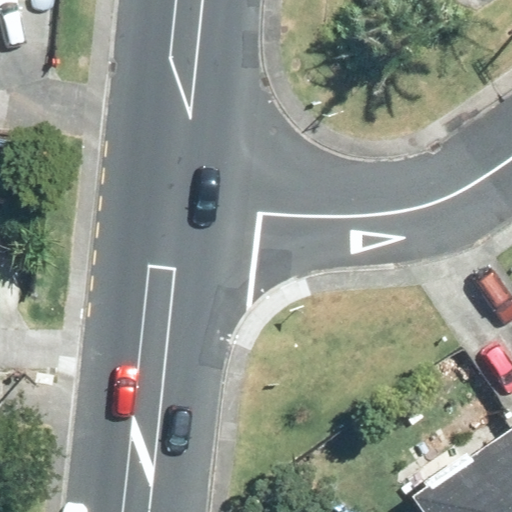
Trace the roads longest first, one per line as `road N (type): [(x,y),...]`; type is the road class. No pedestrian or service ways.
road 1 (residential): [(511,157),(408,210),(307,211),(166,197)]
road 2 (primary): [(130,511),(166,197)]
road 3 (primary): [(166,197),(187,0)]
